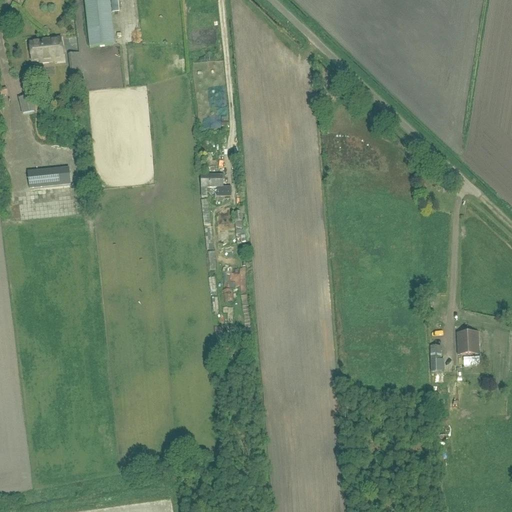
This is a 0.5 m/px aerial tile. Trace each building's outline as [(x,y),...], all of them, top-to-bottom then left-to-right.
[(116,47),(113,13),(111,0),(86,0),(92,49),(116,47)] [(111,0),(113,13),(120,12),(118,0),(111,0)] [(82,36),(68,37),(69,48),(74,48),(74,54),(83,54),(82,36)] [(40,65),(64,62),(61,39),(49,41),(50,43),(30,45),(32,64),(40,63),(40,65)] [(72,64),(80,63),(79,55),(71,56),(72,64)] [(19,99),(23,115),(35,112),(32,96),(19,99)] [(28,174),(30,193),(71,189),(69,170),(28,174)] [(223,187),(223,175),(201,176),(201,197),(207,197),(207,188),(217,188),(217,197),(231,197),(231,187),(223,187)] [(236,235),(244,235),(242,213),(234,214),(236,235)] [(462,356),(478,355),(477,334),(461,335),(462,356)] [(441,348),(430,348),(430,362),(441,362),(441,348)]
